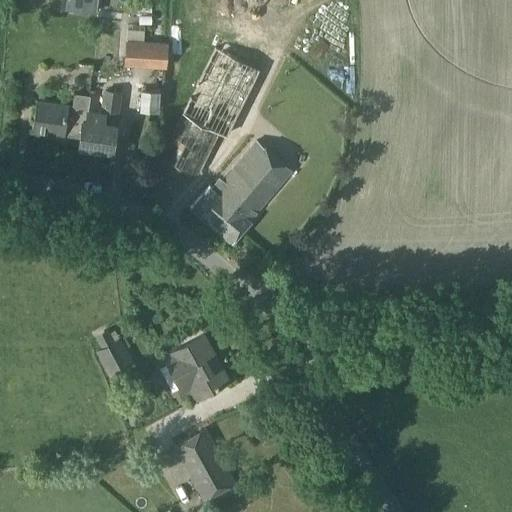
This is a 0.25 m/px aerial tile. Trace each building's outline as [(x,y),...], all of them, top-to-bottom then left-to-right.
[(97,0),(66,0),(66,8),(74,9),(96,12),(97,0)] [(126,43),(124,65),(167,68),(167,60),(168,55),(168,53),(168,52),(168,42),(126,39),(126,43)] [(158,88),(141,87),(140,108),(157,109),(158,88)] [(102,111),(87,109),(86,109),(85,119),(81,119),(79,133),(79,144),(81,144),(81,148),(93,150),(94,146),(112,148),(115,122),(114,122),(116,108),(117,108),(119,90),(105,88),(102,111)] [(86,109),(87,109),(89,93),(73,91),(72,103),(36,98),(32,130),(64,134),(64,131),(79,133),(81,119),(85,119),(86,109)] [(250,219),(282,182),(280,181),(248,153),(247,152),(223,180),(221,179),(214,188),(210,184),(190,207),(232,242),(251,220),(250,219)] [(103,331),(95,335),(98,340),(102,347),(98,348),(108,366),(129,355),(115,330),(109,333),(107,329),(103,331)] [(228,379),(216,358),(212,360),(198,335),(171,350),(173,353),(165,357),(182,388),(191,383),(198,396),(228,379)] [(232,476),(202,423),(172,441),(201,493),(232,476)]
